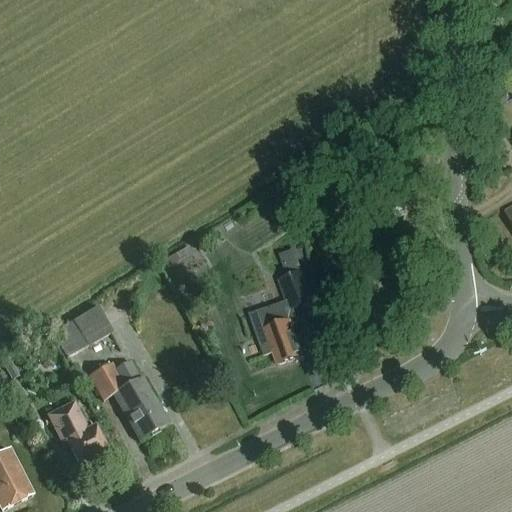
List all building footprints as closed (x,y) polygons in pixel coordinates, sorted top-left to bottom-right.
[(173,259),(164,265),(167,271),(177,265),(173,259)] [(293,312),(311,306),(301,275),(277,283),(285,305),(288,314),(293,312)] [(293,312),(288,314),(285,305),(248,318),(263,361),(271,358),(275,368),(300,359),(290,329),(298,326),(293,312)] [(65,362),(87,350),(72,324),(51,336),(65,362)] [(2,365),(12,383),(18,379),(9,361),(2,365)] [(139,382),(129,364),(114,372),(110,366),(88,379),(102,403),(111,398),(138,444),(168,427),(141,380),(139,382)] [(81,375),(74,380),(78,387),(85,383),(81,375)] [(86,432),(73,405),(47,418),(61,446),(66,443),(80,470),(87,466),(90,468),(100,463),(101,459),(108,455),(93,428),(86,432)] [(0,456),(0,511),(4,511),(32,498),(9,454),(9,453),(0,456)]
